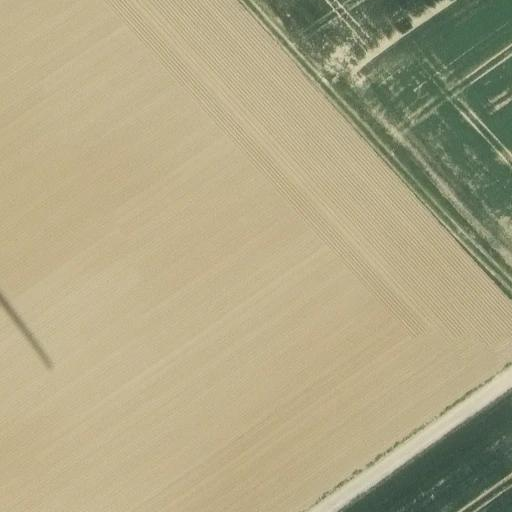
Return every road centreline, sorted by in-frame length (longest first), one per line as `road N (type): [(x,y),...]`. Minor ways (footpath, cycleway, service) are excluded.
road 1 (track): [(243,0),(511,289)]
road 2 (track): [(332,511),(511,381)]
